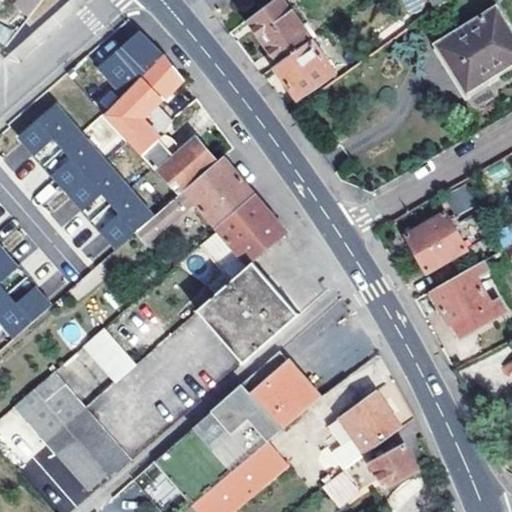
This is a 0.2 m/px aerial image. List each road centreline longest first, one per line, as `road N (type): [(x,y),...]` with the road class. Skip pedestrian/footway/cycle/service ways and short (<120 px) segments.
road 1 (tertiary): [(336,232),(416,364),(487,511)]
road 2 (tertiary): [(161,0),(336,232)]
road 3 (residential): [(336,232),(511,135)]
road 4 (residential): [(113,0),(0,101)]
